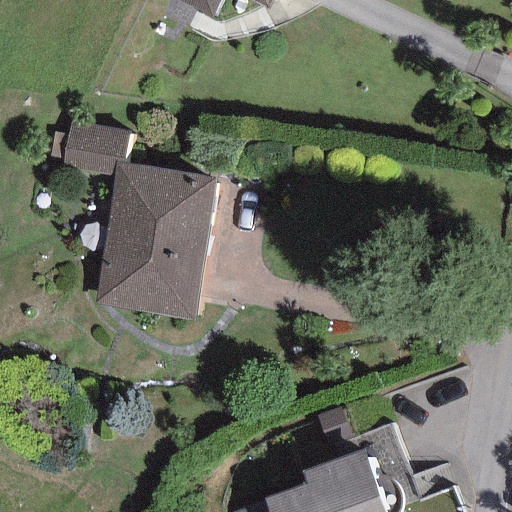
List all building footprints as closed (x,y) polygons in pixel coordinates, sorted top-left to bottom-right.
[(247,0),(267,10),(271,0),(174,0),(174,1),(210,19),(219,0),(247,0)] [(53,134),(50,158),(63,160),(62,169),(113,175),(115,162),(124,164),(129,133),(69,123),(67,136),(53,134)] [(124,164),(115,162),(113,175),(96,304),(194,322),(215,179),(124,164)] [(330,448),(352,439),(340,408),(317,417),(330,448)] [(384,511),(362,451),(301,473),(305,484),(263,499),(264,502),(237,511),(384,511)]
